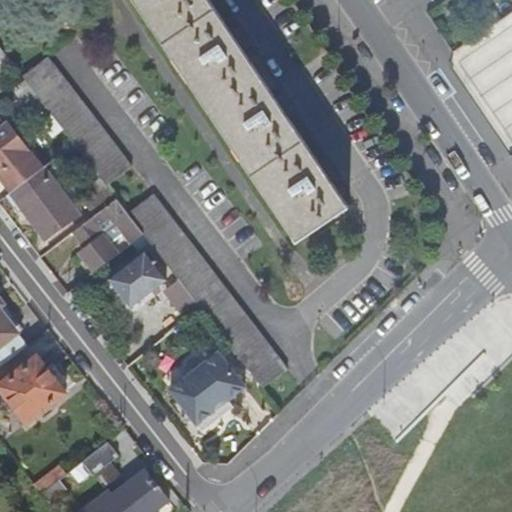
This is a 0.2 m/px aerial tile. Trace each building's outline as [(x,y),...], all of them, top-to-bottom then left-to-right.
[(132,0),(297,243),(347,208),(330,184),(337,179),(326,162),(319,167),(285,117),(293,112),(282,97),(275,102),(242,53),(250,48),(239,32),(231,37),(206,0),(132,0)] [(106,189),(130,170),(46,60),(21,79),(28,88),(36,99),(45,110),(73,146),(100,181),(106,189)] [(28,106),(32,102),(36,99),(28,88),(17,96),(25,108),(28,106)] [(28,106),(36,117),(45,110),(36,99),(28,106)] [(0,127),(0,180),(1,182),(10,194),(42,170),(32,158),(28,153),(5,123),(1,126),(0,127)] [(45,240),(78,214),(67,200),(73,195),(53,168),(46,174),(42,170),(9,195),(17,205),(45,240)] [(97,215),(114,202),(115,201),(106,189),(100,181),(90,189),(96,196),(88,203),(97,215)] [(12,208),(17,205),(9,195),(5,199),(12,208)] [(262,391),(287,372),(151,196),(126,215),(142,236),(148,243),(181,287),(201,311),(262,391)] [(97,240),(111,229),(126,249),(131,245),(142,237),(114,202),(97,215),(73,233),(80,242),(83,240),(88,246),(76,255),(92,275),(112,259),(97,240)] [(136,252),(148,243),(142,236),(142,237),(131,245),(136,252)] [(165,282),(144,255),(108,282),(129,309),(165,282)] [(190,320),(201,311),(181,287),(171,295),(190,320)] [(0,346),(21,330),(0,302),(0,346)] [(244,390),(217,355),(169,391),(195,426),(244,390)] [(0,391),(26,425),(64,394),(36,358),(0,386),(0,391)] [(93,478),(116,457),(106,445),(81,463),(93,478)] [(40,497),(67,474),(61,466),(33,488),(40,497)] [(119,511),(155,511),(168,503),(144,473),(112,498),(108,493),(106,495),(119,511)] [(119,511),(106,495),(84,511),(119,511)] [(172,511),(174,511),(168,503),(155,511),(172,511)]
